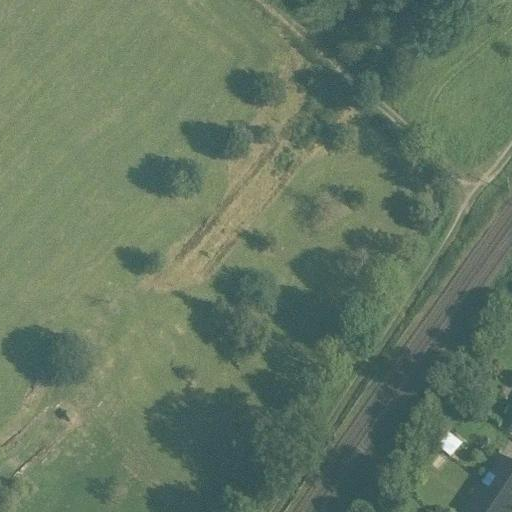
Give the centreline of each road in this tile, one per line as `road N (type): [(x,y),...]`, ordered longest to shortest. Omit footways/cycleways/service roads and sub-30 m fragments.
road 1 (track): [(269,511),(352,375),(511,148)]
road 2 (track): [(476,198),(274,0)]
